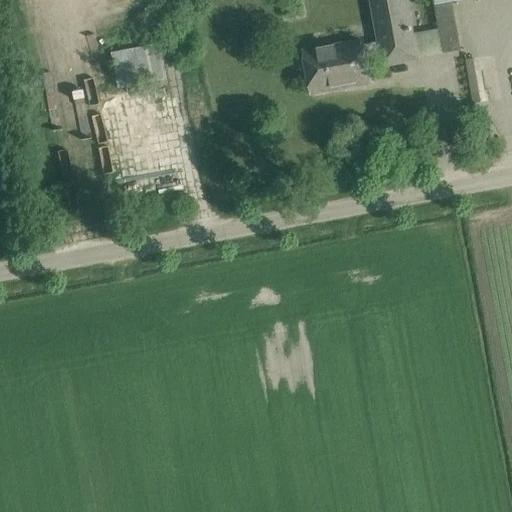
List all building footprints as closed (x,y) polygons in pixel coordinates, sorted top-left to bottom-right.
[(416,58),(412,38),(405,0),(372,0),(380,41),(363,44),(363,41),(304,52),(312,92),(333,88),(332,82),(369,75),(366,61),(383,58),(384,64),(416,58)] [(434,0),(445,53),(462,49),(452,0),(434,0)] [(166,77),(157,43),(110,55),(119,89),(166,77)] [(462,97),(479,97),(478,58),(462,58),(462,97)] [(140,142),(146,168),(177,162),(171,135),(140,142)]
